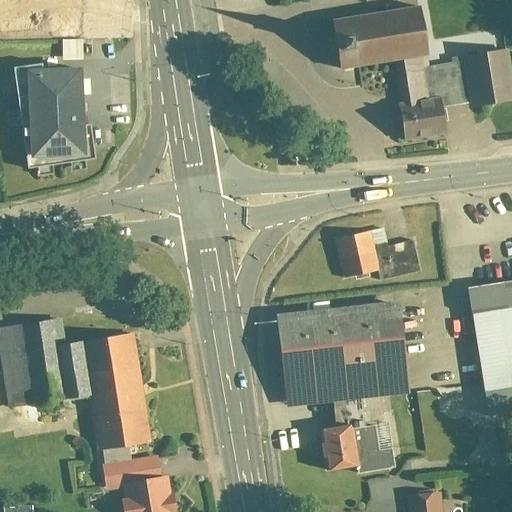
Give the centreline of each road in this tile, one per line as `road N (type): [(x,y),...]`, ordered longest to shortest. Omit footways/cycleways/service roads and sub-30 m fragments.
road 1 (tertiary): [(195,214),(511,172)]
road 2 (secondary): [(246,511),(195,214)]
road 3 (secondary): [(195,214),(165,0)]
road 4 (tertiary): [(0,240),(195,214)]
